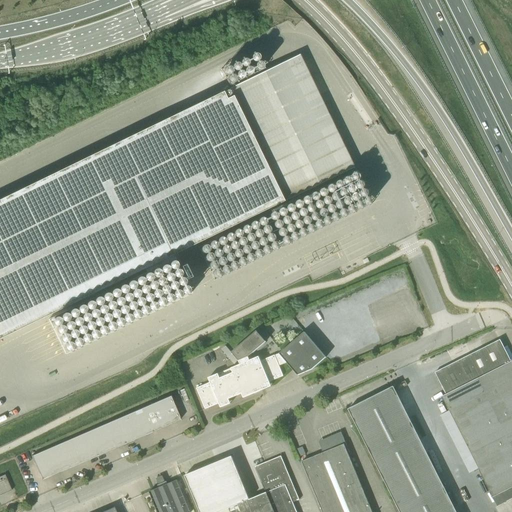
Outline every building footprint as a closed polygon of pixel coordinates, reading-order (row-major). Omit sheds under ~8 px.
[(262,69),(255,53),(222,69),(229,84),(262,69)] [(21,190),(0,200),(0,338),(144,269),(146,272),(174,258),(173,255),(284,201),(354,167),(299,55),(223,92),(158,124),(141,132),(124,140),(106,148),(89,157),(72,165),(55,173),(38,181),(21,190)] [(198,248),(214,280),(369,204),(354,173),(285,205),(247,224),(198,248)] [(146,272),(47,319),(64,355),(191,295),(187,286),(194,283),(181,255),(146,272)] [(280,354),(275,355),(261,361),(259,356),(250,360),(248,356),(266,342),(257,331),(232,352),(239,361),(240,364),(208,378),(210,382),(196,388),(205,409),(206,409),(219,403),(221,407),(221,408),(231,404),(231,403),(229,399),(242,394),(244,398),(271,386),(272,386),(270,382),(283,376),(279,366),(287,362),(280,354)] [(326,357),(305,332),(280,354),(287,362),(298,375),(312,369),(326,357)] [(511,361),(510,362),(499,340),(435,373),(446,395),(442,397),(497,506),(511,498),(511,361)] [(456,511),(394,386),(348,409),(400,511),(456,511)] [(115,420),(125,443),(181,419),(170,396),(115,420)] [(125,443),(115,420),(32,456),(36,465),(27,469),(33,483),(125,443)] [(372,511),(348,453),(350,453),(341,432),(328,437),(328,438),(324,439),(321,447),(322,450),(323,453),(302,462),(322,511),(372,511)] [(306,454),(303,447),(297,449),(300,457),(306,454)] [(200,511),(219,511),(238,505),(250,500),(232,456),(185,475),(200,511)] [(250,500),(238,505),(240,511),(296,511),(293,502),(299,500),(299,499),(297,499),(281,461),(280,461),(280,460),(279,459),(278,459),(277,459),(276,459),(257,467),(256,466),(255,467),(266,493),(250,500)] [(0,476),(0,495),(12,490),(5,475),(0,476)] [(150,492),(158,511),(190,511),(177,480),(150,492)]
